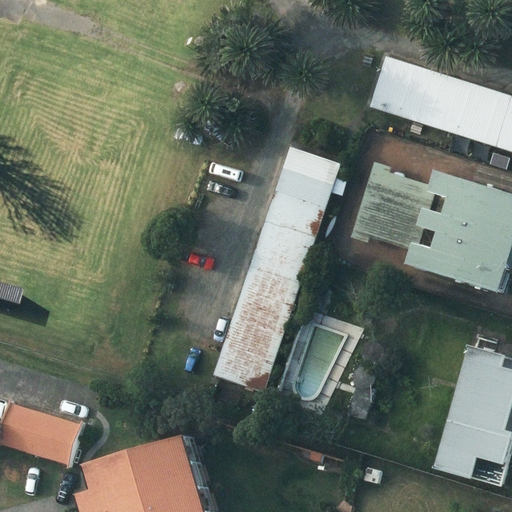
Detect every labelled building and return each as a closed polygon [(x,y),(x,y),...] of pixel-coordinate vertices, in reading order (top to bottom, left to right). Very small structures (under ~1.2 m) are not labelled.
[(511,96),(392,59),(377,110),(511,151),(511,96)] [(297,150),(220,378),(271,396),(347,167),(297,150)] [(376,240),(432,257),(428,271),(511,298),(511,194),(457,177),(453,192),(380,169),(358,240),(375,245),(376,240)] [(511,358),(484,350),(450,474),(511,489),(511,485),(511,358)] [(352,364),(348,386),(354,387),(348,420),(374,425),(385,370),(352,364)] [(15,405),(3,445),(75,467),(87,427),(15,405)] [(103,471),(111,499),(99,502),(101,511),(225,511),(205,442),(103,471)] [(362,463),(340,460),(336,494),(358,497),(362,463)] [(375,461),(369,482),(385,486),(390,466),(375,461)]
